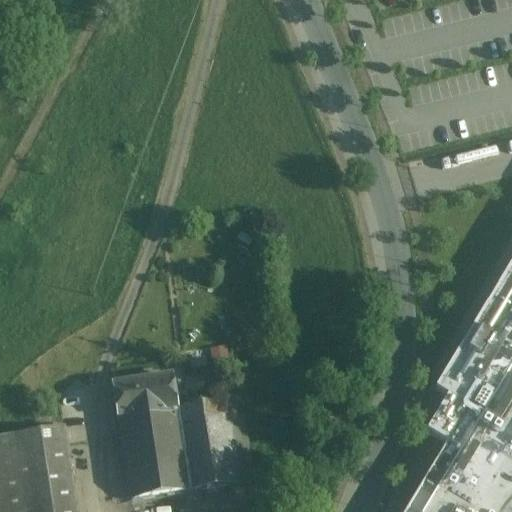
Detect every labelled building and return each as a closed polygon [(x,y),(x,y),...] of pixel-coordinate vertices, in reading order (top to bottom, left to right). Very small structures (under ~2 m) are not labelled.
[(511,0),(354,0),(369,58),(377,56),(404,163),(511,136),(511,0)] [(407,511),(425,511),(511,369),(511,264),(435,392),(448,400),(427,435),(447,448),(407,511)] [(511,511),(511,369),(425,511),(511,511)] [(171,378),(112,387),(118,420),(119,420),(131,502),(247,484),(234,402),(177,410),(171,378)] [(76,511),(64,428),(0,438),(0,511),(76,511)]
